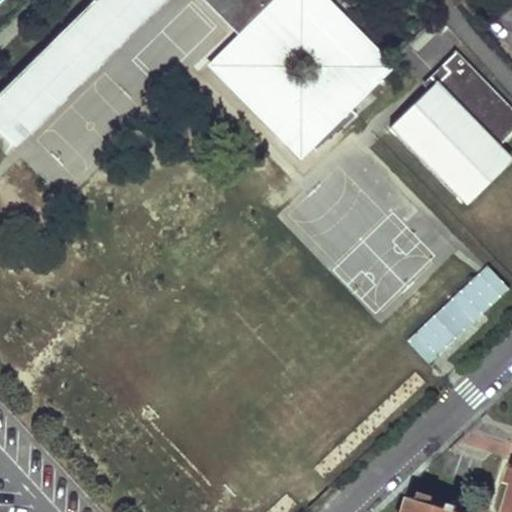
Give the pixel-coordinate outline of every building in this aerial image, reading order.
[(96,0),(0,95),(0,133),(13,147),(162,0),(96,0)] [(201,0),(242,41),(216,66),(234,87),(268,54),(280,67),(298,49),(250,0),(201,0)] [(250,0),(298,49),(280,67),(268,54),(234,87),(299,160),(394,67),(327,0),(250,0)] [(511,133),(511,112),(454,53),(441,66),(448,73),(448,74),(437,85),(434,83),(389,128),(465,205),(510,161),(497,148),(511,133)] [(455,302),(477,325),(511,291),(490,269),(455,302)] [(459,511),(412,498),(407,511),(459,511)]
